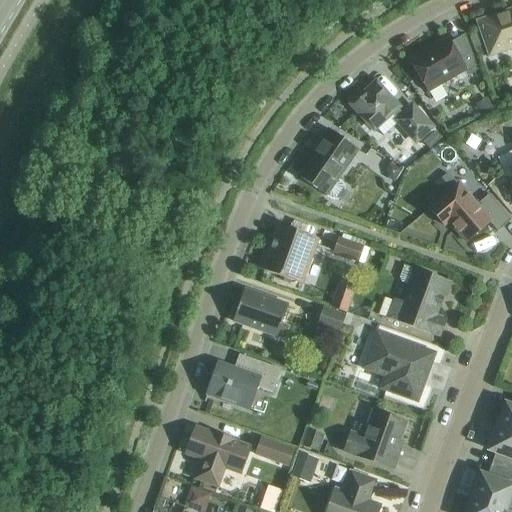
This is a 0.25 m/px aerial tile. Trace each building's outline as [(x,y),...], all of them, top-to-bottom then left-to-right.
[(511,48),(511,10),(478,23),(489,57),(511,48)] [(478,71),(465,35),(451,43),(447,36),(408,59),(428,94),(466,72),(469,77),(478,71)] [(403,115),(376,85),(353,106),(374,129),(390,114),(416,142),(431,128),(412,107),(403,115)] [(316,154),(300,178),(326,196),(327,195),(331,198),(334,199),(339,199),(344,193),(346,189),(345,185),(342,182),(338,179),(358,150),(329,130),(313,152),(316,154)] [(424,144),(430,150),(442,139),(436,132),(424,144)] [(449,222),(467,243),(490,223),(498,232),(511,221),(489,195),(476,206),(458,185),(429,210),(444,226),(449,222)] [(294,282),(303,285),(319,240),(277,225),(268,253),(264,252),(258,269),(280,277),(283,282),(289,284),(294,282)] [(333,254),(358,263),(364,248),(338,239),(333,254)] [(394,303),(385,299),(379,315),(388,319),(388,320),(429,335),(430,334),(441,338),(446,322),(435,318),(443,298),(444,299),(450,283),(404,266),(400,279),(402,283),(409,285),(403,303),(395,300),(394,303)] [(338,285),(331,308),(346,314),(354,291),(338,285)] [(233,322),(277,338),(288,306),(244,290),(233,322)] [(317,326),(339,334),(345,317),(323,309),(317,326)] [(386,391),(417,402),(434,354),(376,333),(363,369),(390,379),(386,391)] [(273,394),(281,370),(248,359),(243,373),(218,364),(207,395),(249,410),(256,388),(273,394)] [(511,406),(505,404),(497,428),(511,432),(511,406)] [(396,450),(405,423),(373,412),(364,439),(350,434),(344,452),(393,470),(399,451),(396,450)] [(241,474),(250,448),(234,442),(234,441),(212,433),(212,434),(195,428),(186,455),(202,461),(201,464),(198,463),(194,475),(197,476),(195,479),(217,487),(224,468),(241,474)] [(496,453),(491,465),(511,472),(511,432),(497,428),(489,451),(496,453)] [(309,431),(303,446),(317,451),(322,436),(309,431)] [(256,455),(288,466),(293,451),(261,440),(256,455)] [(480,475),(472,498),(505,510),(510,498),(511,498),(511,472),(491,465),(487,477),(480,475)] [(351,473),(343,493),(335,490),(327,511),(377,511),(380,506),(368,502),(375,482),(351,473)] [(210,487),(184,505),(189,511),(204,511),(220,501),(210,487)] [(504,511),(505,510),(472,498),(467,511),(504,511)]
